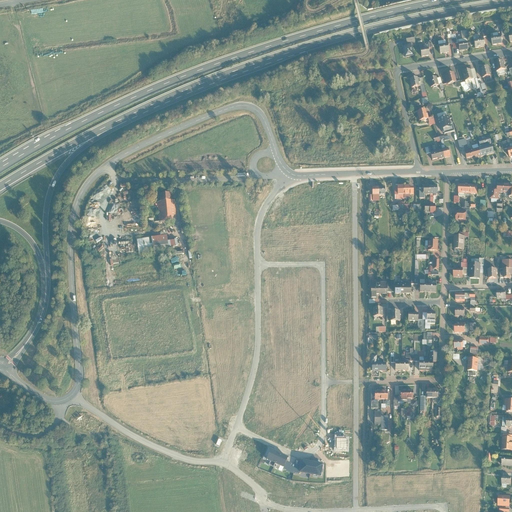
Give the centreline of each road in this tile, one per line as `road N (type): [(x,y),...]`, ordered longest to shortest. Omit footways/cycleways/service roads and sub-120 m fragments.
road 1 (motorway): [(448,0),(208,66),(0,168)]
road 2 (motorway): [(101,129),(302,47),(511,2)]
road 3 (tertiary): [(74,314),(77,200),(124,154),(244,105),(259,112),(280,163),(298,175)]
road 4 (residential): [(256,265),(313,265),(322,274),(323,429),(306,454),(234,428)]
road 5 (residential): [(511,52),(395,70),(419,173)]
road 6 (residential): [(72,394),(138,440),(177,458),(224,465)]
road 7 (track): [(264,177),(117,183),(106,166)]
road 8 (motorway): [(46,277),(53,184),(101,129)]
road 9 (residential): [(256,265),(256,351),(234,428)]
road 10 (residential): [(443,303),(441,379),(373,381)]
